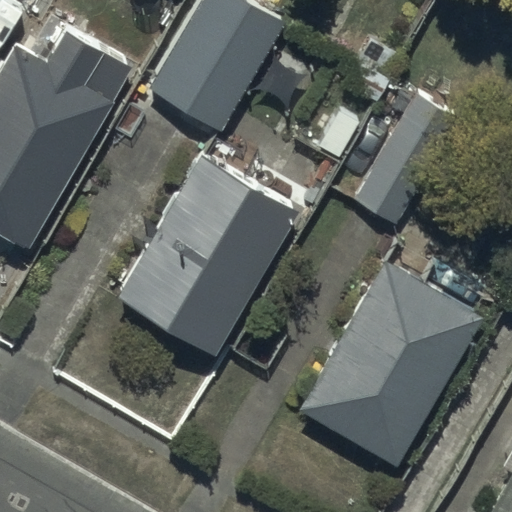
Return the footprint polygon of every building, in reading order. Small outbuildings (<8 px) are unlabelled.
[(272,0),(191,0),(147,73),(218,117),(285,8),(272,0)] [(15,28),(0,53),(0,212),(25,227),(130,50),(64,11),(43,45),(15,28)] [(415,81),(352,184),(395,209),(455,104),(415,81)] [(197,136),(115,277),(211,337),(295,193),(197,136)] [(385,240),(296,389),(391,445),(480,296),(385,240)] [(511,451),(488,493),(511,507),(511,451)]
